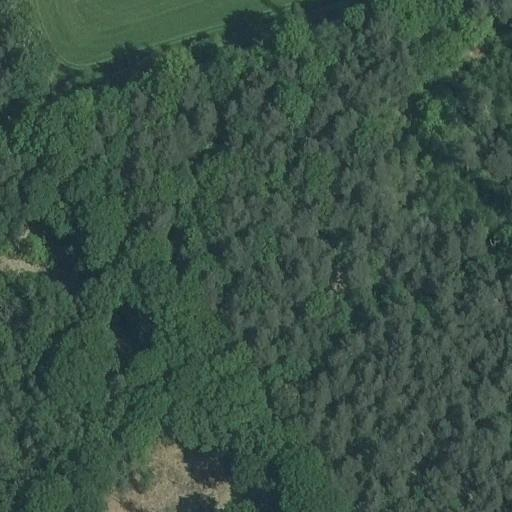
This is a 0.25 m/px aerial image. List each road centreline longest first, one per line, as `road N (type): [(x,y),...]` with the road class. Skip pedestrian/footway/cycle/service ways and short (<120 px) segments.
road 1 (track): [(442,0),(34,131)]
road 2 (track): [(211,363),(34,131)]
road 3 (track): [(220,376),(325,511)]
road 4 (track): [(34,131),(1,0)]
